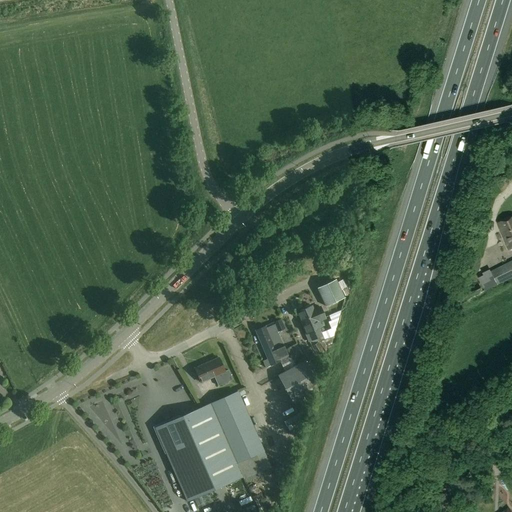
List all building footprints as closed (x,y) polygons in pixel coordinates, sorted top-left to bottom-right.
[(509,250),(511,248),(511,217),(498,223),(509,250)] [(511,262),(491,273),(497,284),(511,276),(511,262)] [(326,307),(344,298),(335,279),(317,288),(326,307)] [(312,306),(304,309),(317,338),(325,354),(328,353),(341,311),(329,315),(330,318),(327,319),(329,324),(330,324),(331,327),(327,329),(329,333),(322,335),(321,332),(323,331),(321,328),(319,321),(325,319),(321,307),(314,310),(312,306)] [(317,338),(304,309),(297,313),(306,335),(310,343),(312,347),(317,356),(318,358),(325,354),(317,338)] [(262,346),(280,338),(277,332),(285,329),(281,320),(274,323),(265,327),(265,326),(255,331),(262,346)] [(283,345),(280,338),(262,346),(268,359),(263,361),(266,368),(270,366),(281,361),(282,364),(290,360),(283,344),(283,345)] [(286,349),(296,365),(278,375),(292,403),(316,390),(318,384),(305,360),(306,360),(297,343),(286,349)] [(317,356),(312,347),(303,351),(309,361),(317,356)] [(195,368),(201,382),(214,377),(218,386),(233,380),(228,370),(225,371),(219,358),(195,368)] [(210,404),(155,428),(187,501),(242,477),(243,479),(267,469),(263,459),(266,458),(264,452),(264,451),(238,391),(209,403),(210,404)] [(485,502),(496,492),(488,484),(477,494),(485,502)]
